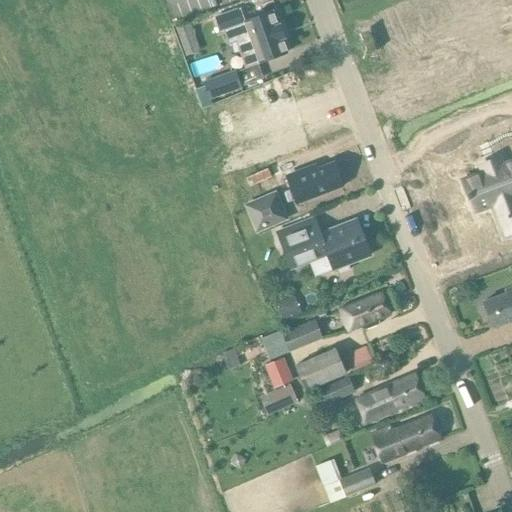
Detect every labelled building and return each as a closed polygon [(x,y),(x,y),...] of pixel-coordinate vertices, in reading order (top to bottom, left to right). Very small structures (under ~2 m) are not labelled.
[(81,0),(80,0),(61,7),(75,43),(95,36),(81,0)] [(104,0),(81,0),(95,36),(115,28),(104,0)] [(128,0),(104,0),(115,28),(136,20),(128,0)] [(152,0),(128,0),(136,20),(157,12),(152,0)] [(463,0),(413,0),(390,8),(408,58),(476,34),(463,0)] [(61,7),(41,14),(55,51),(75,43),(61,7)] [(237,10),(216,18),(221,31),(224,30),(229,44),(236,41),(245,67),(259,62),(259,63),(287,53),(282,39),(284,38),(280,25),(277,25),(272,11),(245,21),(245,22),(241,23),(237,10)] [(41,14),(17,22),(31,60),(55,51),(41,14)] [(194,36),(190,24),(176,29),(181,41),(194,36)] [(211,100),(241,89),(235,72),(205,82),(211,100)] [(136,114),(106,125),(116,152),(145,142),(136,114)] [(106,125),(78,135),(87,162),(116,152),(106,125)] [(78,135),(49,145),(58,172),(87,162),(78,135)] [(49,145),(21,155),(30,182),(58,172),(49,145)] [(150,150),(119,160),(129,187),(159,177),(150,150)] [(119,160),(90,170),(99,197),(129,187),(119,160)] [(287,180),(296,205),(343,187),(334,162),(287,180)] [(483,173),(463,181),(474,211),(495,203),(499,214),(511,209),(511,162),(502,166),(501,162),(482,169),(483,173)] [(90,170),(62,180),(70,207),(99,197),(90,170)] [(62,180),(33,190),(42,217),(70,207),(62,180)] [(285,219),(275,194),(247,206),(258,230),(285,219)] [(337,268),(340,274),(349,270),(348,264),(370,256),(356,219),(320,233),(314,218),(278,232),(291,268),(328,254),(334,270),(337,268)] [(176,242),(156,249),(170,286),(189,279),(176,242)] [(156,249),(139,256),(152,293),(170,286),(156,249)] [(139,256),(121,262),(134,299),(152,293),(139,256)] [(121,262),(102,269),(116,306),(134,299),(121,262)] [(102,269),(85,275),(98,312),(116,306),(102,269)] [(85,275),(66,282),(79,319),(98,312),(85,275)] [(511,287),(505,290),(506,293),(483,302),(493,328),(511,320),(511,287)] [(285,320),(302,311),(293,295),(276,303),(285,320)] [(379,319),(389,315),(381,295),(340,312),(348,332),(361,326),(363,331),(381,324),(379,319)] [(193,306),(185,310),(188,317),(196,314),(193,306)] [(185,310),(177,314),(181,321),(188,317),(185,310)] [(260,340),(269,360),(322,339),(314,320),(284,333),(283,330),(260,340)] [(152,321),(145,324),(149,332),(156,329),(152,321)] [(145,324),(138,327),(141,336),(149,332),(145,324)] [(115,336),(106,340),(109,346),(118,343),(115,336)] [(106,340),(98,343),(101,350),(109,346),(106,340)] [(335,348),(295,366),(306,391),(346,373),(335,348)] [(276,387),(294,380),(284,357),(266,365),(276,387)] [(424,398),(415,375),(357,400),(367,422),(424,398)] [(272,394),(280,412),(298,404),(290,386),(272,394)] [(370,434),(382,463),(441,440),(431,415),(393,430),(392,426),(370,434)] [(315,467),(330,504),(376,485),(369,469),(342,480),(333,460),(315,467)] [(489,511),(485,491),(472,493),(475,511),(489,511)]
